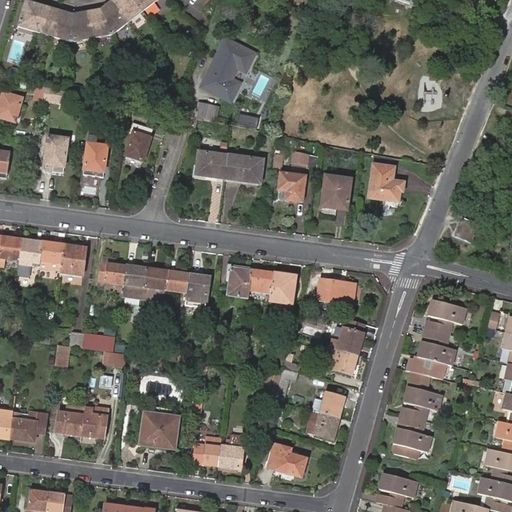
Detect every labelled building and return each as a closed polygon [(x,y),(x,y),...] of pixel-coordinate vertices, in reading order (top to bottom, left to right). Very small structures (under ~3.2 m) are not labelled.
[(73,15),(25,1),(18,26),(71,42),(112,35),(158,0),(113,0),(101,10),(73,15)] [(240,85),(232,81),(237,70),(245,75),(255,56),(226,40),(201,88),(230,104),(240,85)] [(43,100),(45,86),(37,84),(35,100),(43,102),(43,101),(43,100)] [(57,103),(59,93),(53,92),(53,89),(45,86),(43,100),(43,101),(57,103)] [(0,118),(16,123),(23,99),(4,93),(0,105),(0,118)] [(66,104),(68,94),(59,93),(57,103),(66,104)] [(214,121),(216,110),(200,107),(198,118),(214,121)] [(243,113),(241,125),(260,127),(262,116),(243,113)] [(133,134),(126,157),(143,162),(152,131),(133,123),(130,133),(133,134)] [(89,133),(84,176),(104,179),(108,147),(97,145),(98,134),(89,133)] [(63,175),(68,140),(48,137),(45,162),(53,164),(51,173),(63,175)] [(0,177),(7,178),(10,154),(0,152),(0,177)] [(224,179),(227,156),(199,152),(196,175),(224,179)] [(309,167),(311,157),(294,154),(293,165),(309,167)] [(263,160),(227,155),(227,156),(224,179),(260,184),(263,160)] [(318,158),(311,157),(309,167),(308,170),(316,171),(318,158)] [(373,166),(368,199),(382,201),(400,203),(401,193),(403,193),(404,184),(393,182),(395,169),(373,166)] [(279,199),(302,202),(305,177),(280,173),(278,190),(281,190),(279,199)] [(325,179),(321,207),(335,209),(336,206),(346,207),(350,180),(338,178),(337,180),(325,179)] [(472,243),(477,226),(461,220),(454,237),(472,243)] [(0,248),(0,267),(6,268),(6,260),(19,262),(21,244),(21,241),(1,238),(0,248)] [(21,244),(19,262),(18,266),(39,270),(39,269),(42,244),(28,242),(28,245),(21,244)] [(63,247),(42,244),(39,269),(60,272),(63,247)] [(60,272),(60,275),(82,278),(86,250),(63,247),(60,272)] [(122,295),(126,268),(115,267),(102,265),(99,283),(107,284),(106,292),(122,295)] [(147,271),(126,268),(122,295),(122,298),(143,301),(147,271)] [(249,292),(252,273),(229,270),(226,297),(248,300),(249,292)] [(147,271),(143,301),(164,304),(166,292),(168,274),(147,271)] [(273,276),(252,273),(249,292),(270,295),(273,276)] [(189,276),(168,274),(166,292),(187,295),(189,276)] [(189,276),(187,295),(185,307),(205,309),(209,279),(189,276)] [(273,276),(270,295),(269,304),(289,307),(291,295),(293,295),(295,278),(273,276)] [(318,301),(352,306),(355,286),(320,281),(318,301)] [(425,331),(450,338),(453,325),(462,327),(466,312),(432,303),(428,318),(441,322),(440,327),(427,323),(425,331)] [(503,317),(494,315),(489,331),(499,334),(503,317)] [(336,328),(330,350),(356,357),(362,335),(360,335),(363,325),(347,320),(344,330),(336,328)] [(410,374),(414,375),(432,380),(443,383),(447,368),(452,369),(456,354),(447,352),(450,338),(425,331),(423,340),(436,343),(434,348),(422,345),(418,360),(434,364),(432,371),(426,370),(427,367),(417,364),(413,363),(410,374)] [(30,334),(29,340),(50,343),(51,337),(30,334)] [(83,348),(85,335),(73,334),(71,348),(83,349),(83,348)] [(115,339),(85,335),(83,348),(113,352),(115,339)] [(511,354),(508,366),(509,367),(511,367),(511,336),(507,336),(503,352),(511,354)] [(117,352),(125,353),(126,346),(118,345),(117,352)] [(70,348),(58,346),(55,365),(68,367),(70,348)] [(356,357),(330,350),(327,349),(322,368),(332,370),(331,371),(351,377),(356,357)] [(127,355),(115,353),(106,352),(106,359),(110,359),(109,367),(125,369),(127,355)] [(195,357),(181,356),(181,362),(194,364),(195,357)] [(418,360),(417,364),(427,367),(426,370),(432,371),(434,364),(418,360)] [(301,366),(285,361),(282,370),(298,374),(301,366)] [(283,404),(290,381),(295,382),(298,374),(282,370),(280,376),(276,394),(273,401),(283,404)] [(280,376),(258,373),(254,387),(276,394),(280,376)] [(404,410),(402,418),(421,423),(426,424),(430,411),(440,414),(444,399),(427,395),(428,390),(429,391),(432,380),(414,375),(405,405),(417,408),(416,413),(404,410)] [(324,392),(318,414),(319,414),(338,419),(344,398),(324,392)] [(511,397),(507,396),(502,412),(511,415),(509,426),(511,426),(511,397)] [(279,407),(272,405),(269,415),(276,417),(279,407)] [(83,415),(84,408),(69,406),(67,414),(83,415)] [(91,409),(84,408),(83,415),(80,433),(89,434),(89,436),(105,439),(109,409),(91,407),(91,409)] [(0,436),(10,438),(13,413),(0,411),(0,436)] [(21,413),(13,411),(13,413),(10,438),(33,441),(34,432),(36,422),(28,421),(20,420),(21,413)] [(36,422),(34,432),(45,434),(46,430),(38,429),(39,414),(29,412),(28,421),(36,422)] [(313,435),(319,414),(318,414),(311,412),(305,432),(313,435)] [(38,429),(46,430),(48,415),(39,414),(38,429)] [(57,433),(80,436),(80,433),(83,415),(67,414),(67,416),(59,415),(57,433)] [(338,419),(319,414),(313,435),(332,441),(338,419)] [(146,415),(142,443),(174,447),(178,419),(146,415)] [(421,423),(402,418),(400,426),(412,429),(411,434),(398,431),(395,446),(398,447),(396,456),(411,460),(413,451),(421,453),(429,455),(433,440),(423,437),(426,424),(421,423)] [(511,426),(509,426),(500,424),(495,441),(505,443),(502,454),(511,456),(511,426)] [(235,448),(221,446),(218,464),(228,466),(228,467),(239,469),(240,456),(243,457),(245,441),(236,440),(235,448)] [(218,464),(221,446),(196,443),(194,464),(204,465),(204,464),(218,466),(218,464)] [(306,460),(290,455),(291,451),(275,447),(268,470),(301,479),(306,460)] [(413,451),(411,460),(419,462),(421,453),(413,451)] [(511,456),(502,454),(490,451),(485,468),(496,470),(493,482),(511,486),(511,478),(508,477),(509,473),(511,474),(511,456)] [(385,475),(385,476),(419,484),(419,483),(385,475)] [(380,495),(378,504),(387,506),(397,509),(403,510),(406,497),(415,499),(419,484),(385,476),(381,491),(393,494),(392,498),(380,495)] [(511,486),(493,482),(484,479),(480,495),(490,498),(487,511),(489,511),(511,511),(511,508),(500,506),(501,501),(511,503),(511,486)] [(46,511),(47,511),(49,494),(31,492),(29,509),(28,511),(46,511)] [(70,511),(72,497),(49,494),(47,511),(51,511),(70,511)] [(487,511),(455,503),(452,511),(489,511),(487,511)]
